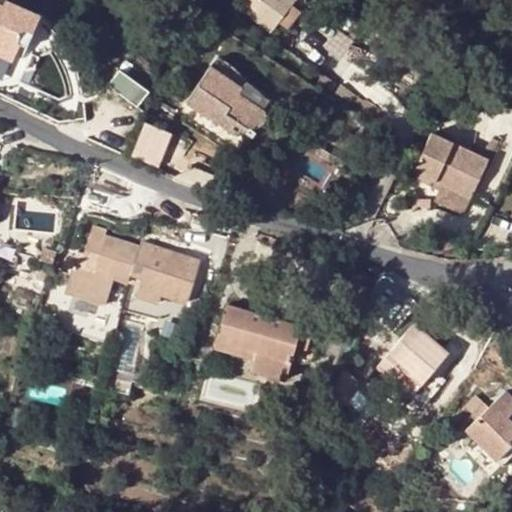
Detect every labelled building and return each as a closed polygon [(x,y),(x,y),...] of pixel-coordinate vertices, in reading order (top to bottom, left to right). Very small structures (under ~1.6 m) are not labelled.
[(240,0),(236,7),(271,33),(279,21),(294,0),(240,0)] [(306,7),(297,0),(294,0),(279,21),(290,30),(306,7)] [(0,55),(15,62),(22,45),(19,43),(24,31),(34,35),(42,17),(8,3),(7,2),(5,8),(0,5),(0,55)] [(29,47),(34,35),(24,31),(19,43),(22,45),(29,47)] [(419,61),(429,44),(412,34),(402,52),(404,53),(415,59),(419,61)] [(404,53),(399,61),(410,68),(415,59),(404,53)] [(421,74),(410,68),(399,61),(394,59),(387,73),(414,87),(421,74)] [(138,105),(149,90),(121,68),(110,83),(138,105)] [(234,120),(227,129),(229,131),(236,134),(239,135),(241,135),(246,134),(256,129),(263,124),(266,121),(268,118),(266,113),(264,111),(254,106),(237,97),(241,89),(211,69),(187,105),(195,110),(211,121),(213,119),(225,114),(234,120)] [(213,119),(227,129),(234,120),(225,114),(213,119)] [(131,155),(159,166),(172,131),(145,121),(131,155)] [(489,162),(433,135),(426,149),(414,173),(471,201),(489,162)] [(100,203),(76,196),(68,218),(92,226),(100,203)] [(129,279),(139,248),(106,238),(107,233),(92,228),(83,254),(98,259),(93,273),(75,267),(66,294),(86,301),(106,307),(114,281),(127,285),(129,279)] [(185,249),(143,237),(140,244),(182,257),(185,249)] [(201,263),(182,257),(140,244),(139,248),(129,279),(142,282),(139,291),(161,298),(162,296),(187,304),(201,263)] [(160,304),(161,298),(139,291),(137,297),(160,304)] [(102,317),(106,307),(86,301),(83,311),(102,317)] [(257,351),(254,359),(252,370),(286,380),(290,366),(292,359),(312,364),(315,352),(308,350),(312,330),(289,323),(268,317),(226,306),(216,340),(257,351)] [(270,310),(268,317),(289,323),(291,316),(270,310)] [(378,369),(412,399),(449,355),(415,326),(378,369)] [(257,351),(216,340),(214,348),(254,359),(257,351)] [(449,355),(412,399),(419,405),(456,362),(449,355)] [(467,432),(497,463),(511,447),(511,421),(509,419),(511,415),(511,399),(506,394),(467,432)] [(511,458),(511,447),(497,463),(502,468),(511,458)]
